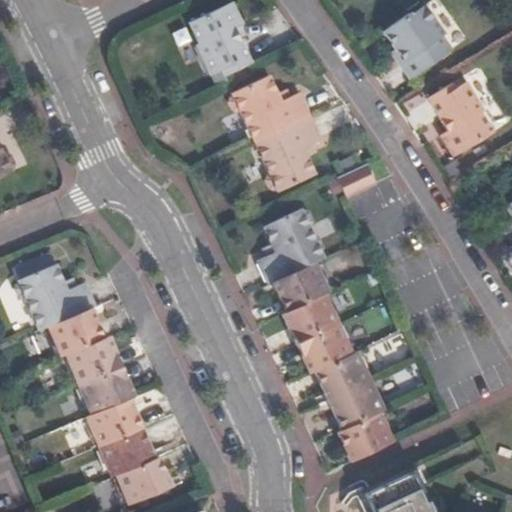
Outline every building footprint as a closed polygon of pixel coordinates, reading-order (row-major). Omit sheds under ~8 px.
[(224,69),(249,56),(232,21),(239,18),(230,0),(217,0),(185,16),(190,25),(195,34),(191,37),(206,68),(220,62),(224,69)] [(403,7),(378,25),(390,42),(410,69),(446,43),(436,29),(439,27),(419,0),(416,0),(405,9),(403,7)] [(390,42),(386,45),(405,72),(410,69),(390,42)] [(253,140),(310,113),(299,91),(287,95),(281,98),(277,91),(268,72),(230,91),(231,95),(229,96),(228,99),(232,108),(236,109),(238,108),(253,140)] [(447,77),(421,93),(442,126),(435,130),(450,156),(477,139),(474,135),(488,127),(476,107),(478,105),(461,76),(450,83),(447,77)] [(287,95),(283,88),(277,91),(281,98),(287,95)] [(310,113),(253,140),(269,173),(267,174),(267,176),(271,185),(274,186),(276,186),(277,189),(316,172),(307,153),(303,145),(309,141),(321,136),(310,113)] [(309,141),(303,145),(307,153),(314,150),(309,141)] [(0,174),(10,170),(0,151),(0,174)] [(366,162),(336,176),(346,196),(375,182),(366,162)] [(311,254),(322,249),(306,217),(308,216),(310,212),(306,205),(303,203),(300,204),(298,200),(261,217),(269,235),(273,244),(265,247),(255,252),(266,275),(271,273),(311,254)] [(273,244),(269,235),(261,239),(265,247),(273,244)] [(320,273),(311,254),(271,273),(285,303),(285,304),(323,286),(326,284),(320,273)] [(84,302),(88,300),(77,277),(60,284),(53,288),(50,280),(41,261),(29,266),(3,278),(5,282),(2,283),(1,286),(2,289),(5,295),(8,297),(12,295),(26,327),(43,320),(84,302)] [(57,277),(50,280),(53,288),(60,284),(57,277)] [(282,305),(281,306),(288,322),(297,318),(304,332),(333,318),(337,316),(323,286),(285,304),(282,305)] [(84,302),(43,320),(56,350),(61,349),(98,332),(84,302)] [(352,346),(337,316),(333,318),(304,332),(308,340),(310,344),(302,349),(310,365),(315,363),(352,346)] [(297,318),(288,322),(295,336),(304,332),(297,318)] [(102,350),(109,347),(102,330),(98,332),(61,349),(73,378),(108,363),(102,350)] [(300,346),(302,349),(310,344),(308,340),(304,332),(295,336),(300,346)] [(369,373),(355,344),(352,346),(315,363),(329,392),(369,373)] [(115,360),(109,347),(102,350),(108,363),(115,360)] [(115,360),(108,363),(114,376),(121,373),(115,360)] [(114,376),(108,363),(73,378),(87,408),(125,391),(129,390),(121,373),(114,376)] [(369,373),(329,392),(343,421),(379,403),(383,401),(369,373)] [(83,409),(98,440),(139,422),(125,391),(87,408),(83,409)] [(343,421),(338,423),(353,454),(394,434),(379,403),(343,421)] [(104,455),(112,471),(115,470),(153,452),(141,425),(139,422),(98,440),(104,455)] [(153,452),(115,470),(127,495),(128,499),(170,480),(163,464),(157,451),(153,452)] [(416,460),(413,462),(421,479),(424,478),(416,460)] [(413,462),(364,485),(377,511),(443,511),(440,506),(438,507),(424,478),(421,479),(413,462)]
